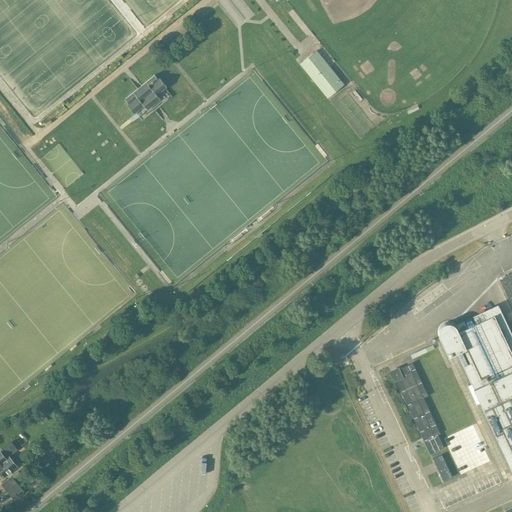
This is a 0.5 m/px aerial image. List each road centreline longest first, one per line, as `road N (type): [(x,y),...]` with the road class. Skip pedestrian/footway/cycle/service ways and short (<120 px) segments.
road 1 (unclassified): [(214,431),(406,272),(511,214)]
road 2 (unclassified): [(205,0),(37,136)]
